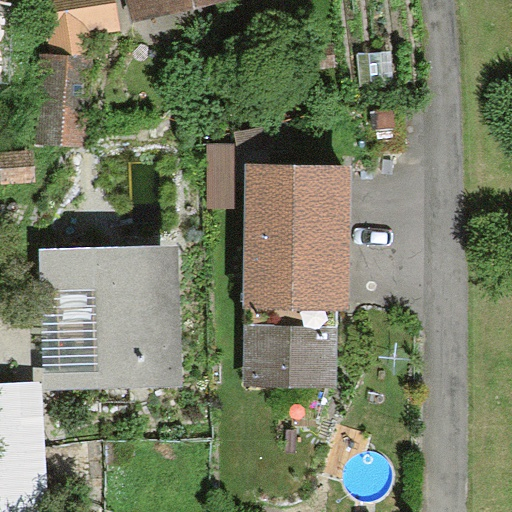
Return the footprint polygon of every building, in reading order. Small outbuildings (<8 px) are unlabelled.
[(129,0),(133,16),(201,0),(129,0)] [(38,145),(81,147),(84,32),(110,33),(110,9),(42,7),(38,145)] [(33,184),(32,154),(1,156),(2,185),(33,184)] [(242,385),(330,388),(336,171),(248,168),(242,385)] [(171,237),(45,243),(51,371),(177,365),(171,237)] [(23,403),(0,402),(0,451),(22,452),(23,403)]
